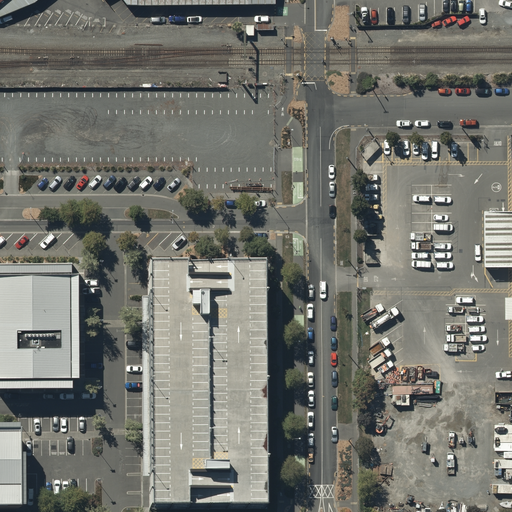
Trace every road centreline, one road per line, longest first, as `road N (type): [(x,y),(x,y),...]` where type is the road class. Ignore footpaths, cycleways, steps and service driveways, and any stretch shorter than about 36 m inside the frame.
road 1 (unknown): [(117,405),(152,416),(151,500),(209,498),(205,269),(149,275)]
road 2 (residential): [(321,218),(322,465)]
road 3 (residential): [(320,111),(511,107)]
